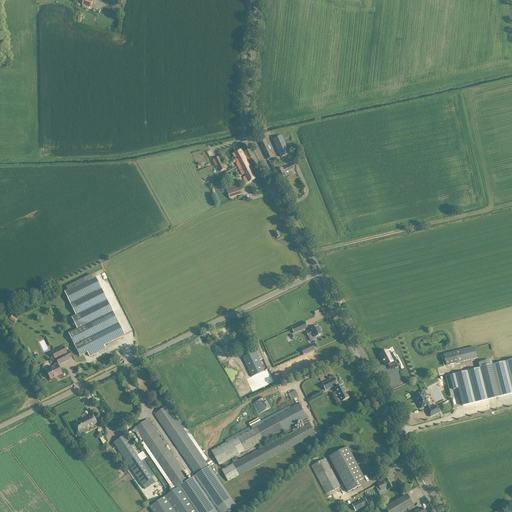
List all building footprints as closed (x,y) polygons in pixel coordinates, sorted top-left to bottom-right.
[(83,5),(82,6),(82,7),(88,9),(89,7),(91,7),(93,1),(91,0),(80,0),(80,2),(82,3),(82,4),(83,5)] [(281,158),(290,154),(282,136),(273,139),(281,158)] [(265,140),(264,140),(260,142),(268,159),(273,157),(265,140)] [(237,152),(233,154),(237,163),(236,163),(238,166),(247,161),(241,149),(237,152)] [(219,157),(213,160),(216,166),(217,165),(221,171),(225,169),(219,157)] [(247,161),(238,166),(242,175),(244,174),(245,177),(248,183),(252,181),(256,178),(247,161)] [(292,163),(281,169),(276,171),(279,178),(286,175),(285,172),(295,168),(292,163)] [(240,188),(228,193),(230,199),(230,198),(236,196),(242,194),(240,188)] [(77,328),(69,333),(75,346),(80,356),(87,352),(90,357),(106,349),(104,345),(125,335),(96,276),(93,278),(91,274),(79,280),(66,286),(68,290),(64,292),(76,315),(71,317),(72,317),(69,318),(73,326),(75,324),(77,328)] [(12,314),(9,318),(15,323),(18,318),(12,314)] [(294,334),(302,330),(300,324),(291,328),(294,334)] [(311,330),(306,332),(311,342),(316,340),(315,338),(322,334),(320,331),(321,330),(320,327),(319,328),(318,327),(311,330)] [(301,349),(303,354),(312,350),(309,345),(301,349)] [(64,346),(54,351),(58,358),(59,359),(61,364),(69,360),(67,355),(66,354),(68,353),(64,346)] [(443,355),(446,366),(477,358),(475,347),(443,355)] [(255,351),(242,357),(251,377),(269,369),(259,349),(255,351)] [(383,351),(376,355),(379,361),(378,361),(381,366),(383,365),(386,371),(396,366),(389,352),(388,353),(384,355),(383,351)] [(236,371),(234,373),(238,378),(243,374),(233,357),(230,360),(230,361),(231,362),(231,363),(232,363),(232,364),(232,365),(233,365),(232,366),(234,369),(234,368),(236,371)] [(511,393),(511,360),(493,365),(491,360),(478,363),(479,368),(467,371),(466,367),(454,371),(463,406),(511,393)] [(58,364),(46,369),(51,380),(63,374),(58,364)] [(277,374),(272,376),(275,383),(276,386),(283,383),(285,382),(280,372),(277,374)] [(323,384),(326,390),(335,386),(336,388),(336,389),(337,392),(335,393),(337,397),(340,396),(342,401),(342,402),(350,398),(349,398),(343,385),(339,387),(338,384),(335,378),(323,384)] [(288,394),(292,400),(298,396),(295,390),(288,394)] [(423,391),(415,395),(421,408),(426,405),(428,409),(427,410),(430,417),(440,412),(436,405),(431,408),(429,405),(430,405),(426,397),(427,396),(425,390),(423,391)] [(167,405),(155,414),(158,418),(196,474),(189,480),(179,487),(195,511),(227,511),(228,511),(227,511),(231,511),(230,510),(236,506),(237,506),(209,466),(211,465),(213,464),(211,461),(210,461),(210,462),(207,464),(172,412),(170,409),(174,407),(168,397),(167,397),(163,400),(167,405)] [(252,404),(258,415),(271,408),(265,397),(252,404)] [(261,420),(258,418),(248,424),(250,427),(225,441),(226,443),(211,451),(219,465),(232,459),(234,463),(222,470),(228,481),(315,434),(299,404),(291,408),(289,405),(261,420)] [(93,414),(75,424),(79,432),(83,430),(84,434),(89,432),(87,428),(98,423),(93,414)] [(135,428),(132,431),(134,434),(138,432),(144,441),(141,443),(172,488),(170,489),(172,492),(179,487),(189,480),(150,423),(147,419),(135,428)] [(124,435),(113,442),(130,467),(138,478),(145,489),(156,482),(148,471),(141,460),(137,456),(131,447),(124,436),(124,435)] [(329,457),(347,492),(361,485),(359,481),(364,478),(348,447),(329,457)] [(311,466),(326,494),(341,486),(326,458),(311,466)] [(377,485),(379,489),(380,488),(381,490),(386,487),(387,490),(395,486),(392,480),(390,477),(382,481),(383,482),(377,485)] [(167,495),(149,507),(152,511),(195,511),(179,487),(172,492),(167,495)] [(385,507),(388,511),(401,511),(402,511),(408,508),(409,511),(414,507),(407,494),(385,507)] [(362,499),(352,505),(356,511),(366,506),(362,499)]
